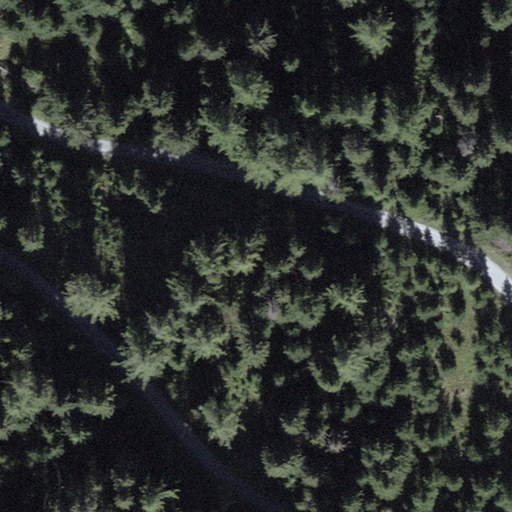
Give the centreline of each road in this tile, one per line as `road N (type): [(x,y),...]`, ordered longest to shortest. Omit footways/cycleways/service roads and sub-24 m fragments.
road 1 (track): [(0,111),(99,147),(226,169),(438,239),(511,292)]
road 2 (track): [(279,511),(220,475),(87,328),(0,254)]
